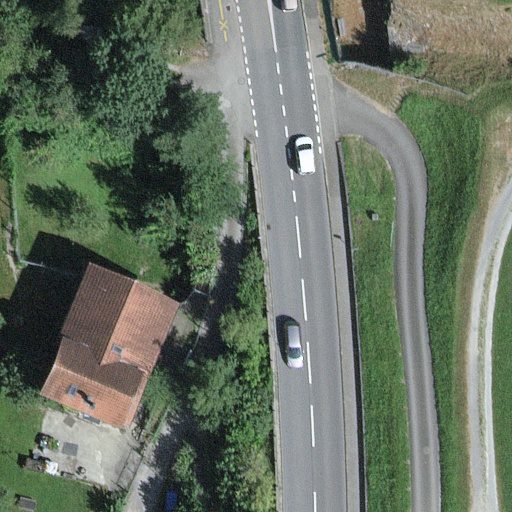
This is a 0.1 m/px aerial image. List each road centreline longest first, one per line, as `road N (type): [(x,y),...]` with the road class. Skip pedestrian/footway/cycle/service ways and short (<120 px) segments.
road 1 (track): [(273,17),(229,154),(221,273),(134,511)]
road 2 (primary): [(271,0),(300,259),(314,511)]
